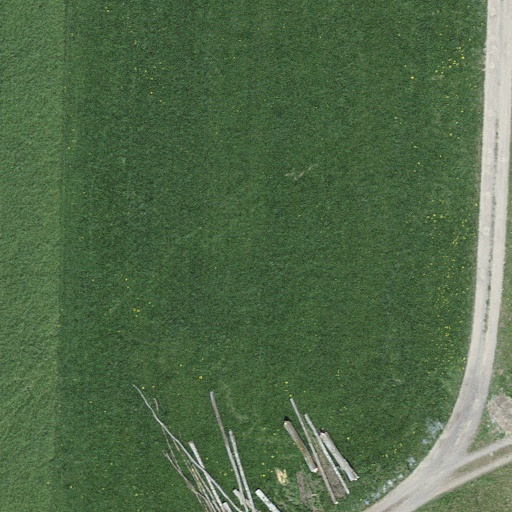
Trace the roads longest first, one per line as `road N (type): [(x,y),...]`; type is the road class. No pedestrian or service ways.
road 1 (track): [(498,0),(482,357),(456,436),(418,492)]
road 2 (track): [(386,511),(511,448)]
